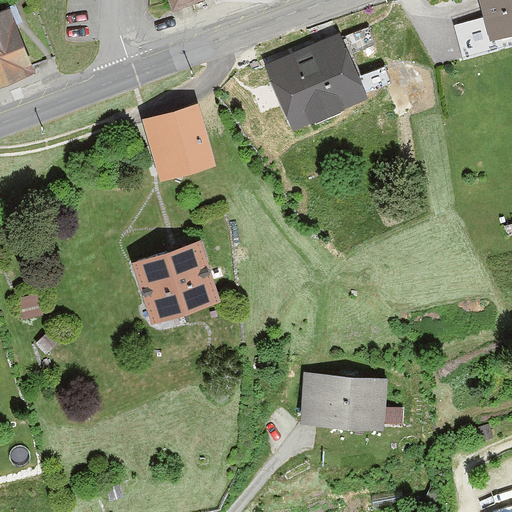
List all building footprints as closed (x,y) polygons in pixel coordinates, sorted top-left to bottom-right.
[(0,82),(39,68),(11,0),(2,0),(0,1),(0,82)] [(160,0),(165,12),(196,0),(160,0)] [(511,0),(481,0),(490,36),(511,30),(511,0)] [(268,61),(291,123),(372,93),(349,31),(268,61)] [(141,118),(159,176),(215,159),(198,102),(141,118)] [(134,259),(154,319),(217,298),(197,238),(134,259)] [(304,368),(301,417),(385,422),(388,373),(304,368)]
